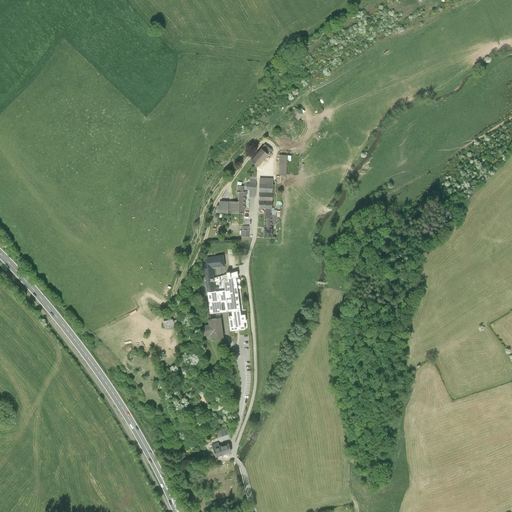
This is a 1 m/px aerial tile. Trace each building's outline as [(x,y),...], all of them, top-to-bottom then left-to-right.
[(265,145),(261,150),(267,155),(271,150),(265,145)] [(267,155),(261,150),(251,162),(258,167),(268,155),(267,155)] [(287,156),(280,156),(279,175),(286,176),(287,156)] [(256,198),(256,175),(250,174),(250,184),(247,183),(246,191),(250,192),(250,197),(256,198)] [(273,178),(259,178),(259,193),(273,193),(273,178)] [(238,204),(229,203),(228,214),(245,214),(245,193),(243,193),(239,193),(238,204)] [(273,193),(259,193),(259,201),(273,201),(273,193)] [(272,209),(273,201),(259,201),(259,209),(272,209)] [(216,207),(216,213),(228,214),(229,203),(220,203),(220,207),(216,207)] [(272,215),(265,214),(264,228),(272,229),(272,215)] [(223,256),(203,259),(205,259),(206,269),(204,270),(207,286),(201,286),(201,289),(202,300),(208,300),(210,315),(220,313),(223,313),(223,314),(225,314),(225,313),(232,312),(240,311),(239,306),(235,272),(223,274),(223,276),(224,281),(225,291),(223,291),(223,287),(217,288),(216,282),(214,282),(214,279),(214,277),(213,275),(213,273),(214,273),(214,271),(214,270),(213,270),(212,270),(212,269),(212,268),(211,268),(211,267),(220,266),(220,268),(225,267),(224,262),(223,256)] [(232,317),(229,317),(230,332),(245,330),(244,323),(246,323),(245,315),(241,316),(240,311),(232,312),(232,317)] [(164,328),(174,326),(173,318),(163,320),(164,328)] [(202,337),(210,336),(210,339),(223,338),(221,319),(208,321),(209,326),(201,327),(202,337)] [(216,432),(219,438),(225,436),(222,426),(216,432)] [(231,453),(228,445),(219,447),(218,443),(212,444),(216,458),(231,453)]
